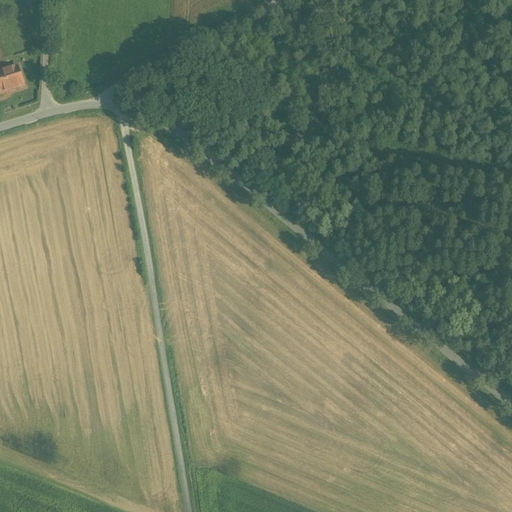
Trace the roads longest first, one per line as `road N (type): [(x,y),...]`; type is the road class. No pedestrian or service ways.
road 1 (track): [(285,0),(110,95),(127,126),(186,511)]
road 2 (tertiary): [(511,407),(191,142),(163,121),(113,105)]
road 3 (track): [(163,121),(191,118),(511,174)]
